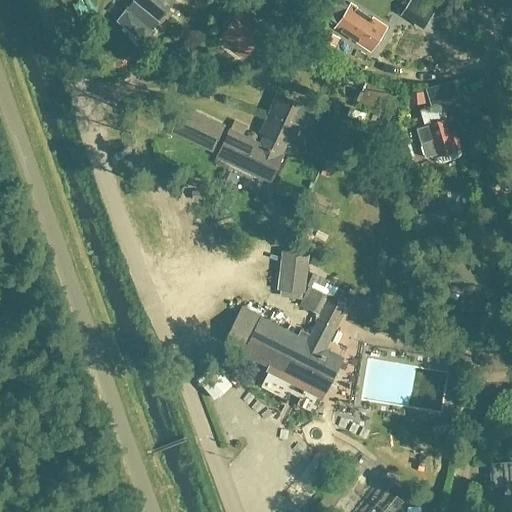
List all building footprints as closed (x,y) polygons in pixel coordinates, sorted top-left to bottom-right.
[(176,0),(175,0),(133,0),(131,3),(158,24),(176,0)] [(333,30),(370,54),(386,30),(350,5),(333,30)] [(261,32),(235,15),(234,17),(230,18),(224,27),(225,30),(223,34),(241,46),(236,53),(244,58),(261,32)] [(452,80),(425,88),(430,105),(457,97),(452,80)] [(397,99),(371,90),(362,86),(354,102),(389,117),(397,99)] [(409,105),(424,103),(422,91),(407,92),(409,105)] [(267,181),(294,120),(300,123),(307,108),(276,94),(269,110),(271,111),(257,143),(227,130),(214,158),(267,181)] [(219,128),(185,113),(174,136),(208,151),(219,128)] [(459,158),(461,154),(449,118),(445,119),(446,120),(425,126),(425,125),(424,125),(424,127),(416,129),(416,130),(417,130),(421,143),(420,143),(420,144),(429,142),(435,162),(438,164),(459,158)] [(281,288),(304,291),(308,256),(285,253),(281,288)] [(480,270),(451,258),(439,286),(469,298),(480,270)] [(300,331),(296,339),(242,311),(225,343),(324,394),(342,360),(324,350),(347,305),(351,298),(332,288),(328,296),(309,287),(299,306),(319,316),(309,336),(300,331)] [(214,389),(228,403),(240,390),(226,377),(214,389)] [(511,511),(511,463),(488,466),(490,489),(504,488),(504,499),(496,498),(495,511),(511,511)] [(395,511),(409,496),(391,481),(365,511),(395,511)] [(300,511),(324,511),(334,497),(317,486),(300,511)]
